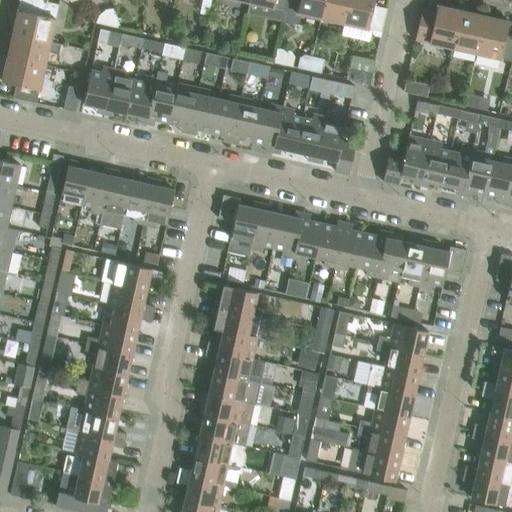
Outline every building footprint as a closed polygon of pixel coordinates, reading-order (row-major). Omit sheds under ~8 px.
[(19,0),(12,34),(50,42),(58,4),(46,2),(46,0),(19,0)] [(249,0),(249,2),(285,10),(286,0),(249,0)] [(286,0),(285,10),(282,23),(293,25),(299,21),(301,13),(321,18),(324,0),(286,0)] [(324,0),(321,18),(344,23),(349,0),(324,0)] [(374,0),(349,0),(344,23),(382,31),(387,8),(373,5),(374,0)] [(453,48),(461,11),(437,5),(436,11),(422,8),(415,39),(453,48)] [(453,48),(476,53),(484,16),(461,11),(453,48)] [(508,21),(484,16),(476,53),(511,61),(511,59),(511,36),(505,35),(508,21)] [(106,44),(109,31),(100,29),(97,42),(106,44)] [(122,33),(119,43),(130,46),(132,36),(122,33)] [(12,34),(7,57),(44,65),(47,53),(57,55),(60,44),(50,42),(12,34)] [(143,39),(141,48),(154,51),(156,42),(143,39)] [(182,61),(185,48),(164,43),(161,56),(182,61)] [(185,48),(182,61),(198,64),(201,51),(185,48)] [(228,57),(206,53),(203,65),(225,70),(228,57)] [(297,68),(308,70),(311,56),(305,55),(299,58),(297,68)] [(311,56),(308,70),(321,73),(324,59),(311,56)] [(12,98),(36,103),(44,65),(7,57),(1,81),(16,84),(12,98)] [(246,75),(249,62),(232,58),(229,72),(246,75)] [(246,75),(258,78),(260,65),(249,62),(246,75)] [(101,72),(91,70),(83,103),(105,108),(114,69),(102,66),(101,72)] [(283,70),(270,67),(268,76),(281,79),(283,70)] [(369,84),(372,72),(349,67),(347,79),(369,84)] [(105,108),(126,113),(134,79),(124,77),(125,71),(114,69),(105,108)] [(156,78),(147,118),(168,123),(176,89),(166,87),(168,81),(166,80),(168,71),(158,69),(156,78)] [(75,112),(83,74),(77,73),(74,87),(68,86),(63,109),(75,112)] [(143,81),(134,79),(126,113),(147,118),(156,78),(144,76),(143,81)] [(323,90),(326,79),(313,77),(311,87),(323,90)] [(429,85),(406,80),(403,92),(426,97),(429,85)] [(185,91),(176,89),(168,123),(189,127),(198,88),(186,85),(185,91)] [(189,127),(210,132),(218,98),(208,96),(210,90),(198,88),(189,127)] [(210,132),(231,137),(240,97),(228,95),(227,100),(218,98),(210,132)] [(252,100),(240,97),(231,137),(252,142),(260,108),(250,106),(252,100)] [(252,142),(273,146),(282,107),(271,104),(269,110),(260,108),(252,142)] [(444,106),(442,115),(457,118),(459,110),(444,106)] [(294,109),(282,107),(273,146),(294,151),(302,117),(293,115),(294,109)] [(457,118),(478,123),(480,114),(459,110),(457,118)] [(294,151),(315,156),(324,116),(313,114),(311,120),(302,117),(294,151)] [(478,123),(499,128),(501,119),(480,114),(478,123)] [(336,119),(324,116),(315,156),(336,161),(334,170),(349,173),(355,147),(341,144),(346,121),(336,119)] [(499,128),(511,130),(511,121),(501,119),(499,128)] [(401,175),(421,180),(430,140),(418,138),(408,135),(403,158),(388,154),(382,181),(398,185),(401,175)] [(442,143),(430,140),(421,180),(442,185),(450,151),(441,149),(442,143)] [(442,185),(463,189),(472,150),(461,147),(459,153),(450,151),(442,185)] [(484,153),(472,150),(463,189),(484,194),(492,160),(483,158),(484,153)] [(51,164),(52,164),(61,166),(63,156),(53,154),(51,163),(51,164)] [(484,194),(505,199),(511,169),(511,158),(503,157),(501,162),(492,160),(484,194)] [(0,159),(0,181),(15,185),(20,164),(5,160),(0,159)] [(52,164),(46,193),(54,195),(61,166),(52,164)] [(81,204),(89,170),(67,165),(58,205),(71,208),(72,202),(81,204)] [(89,212),(101,215),(110,175),(89,170),(81,204),(91,206),(89,212)] [(120,229),(123,214),(131,180),(110,175),(101,215),(99,224),(120,229)] [(131,221),(143,224),(152,185),(131,180),(123,214),(133,216),(131,221)] [(0,204),(10,206),(15,185),(0,181),(0,204)] [(169,209),(170,207),(174,189),(152,185),(143,224),(155,227),(156,221),(166,223),(169,209)] [(233,221),(233,224),(227,251),(248,256),(250,248),(259,209),(238,204),(240,198),(223,195),(218,218),(233,221)] [(44,201),(41,214),(50,216),(53,203),(44,201)] [(0,204),(0,226),(5,228),(10,206),(0,204)] [(250,248),(262,251),(263,245),(273,247),(280,213),(259,209),(250,248)] [(292,258),(301,218),(280,213),(273,247),(282,249),(281,255),(292,258)] [(47,228),(50,216),(41,214),(38,227),(47,228)] [(305,255),(315,257),(322,223),(301,218),(292,258),(304,260),(305,255)] [(334,267),(343,228),(322,223),(315,257),(324,259),(323,265),(334,267)] [(0,226),(0,248),(11,251),(16,230),(5,228),(0,226)] [(347,264),(357,266),(364,233),(343,228),(334,267),(346,270),(347,264)] [(377,277),(386,237),(364,233),(357,266),(366,268),(365,274),(377,277)] [(48,246),(52,246),(60,248),(61,242),(62,238),(52,235),(50,235),(48,246)] [(390,274),(399,276),(407,242),(386,237),(377,277),(388,279),(390,274)] [(114,253),(116,244),(103,242),(101,251),(114,253)] [(419,286),(428,247),(407,242),(399,276),(408,278),(407,284),(419,286)] [(126,245),(118,243),(116,253),(124,255),(126,245)] [(57,261),(60,248),(52,246),(48,259),(57,261)] [(448,252),(428,247),(419,286),(430,289),(432,283),(442,286),(445,271),(445,269),(461,273),(466,250),(450,246),(448,252)] [(11,251),(0,248),(0,270),(6,272),(11,251)] [(157,263),(159,255),(151,253),(149,261),(157,263)] [(54,274),(57,261),(48,259),(45,272),(54,274)] [(112,283),(139,289),(146,290),(146,289),(149,276),(160,279),(162,272),(150,269),(151,269),(116,261),(105,259),(100,280),(112,283)] [(265,280),(255,278),(253,286),(263,288),(265,280)] [(285,293),(294,295),(298,280),(288,278),(285,293)] [(142,304),(146,290),(139,289),(112,283),(110,289),(107,304),(153,314),(154,307),(142,304)] [(254,307),(257,293),(223,285),(218,307),(261,316),(264,317),(265,310),(254,307)] [(42,288),(42,289),(39,301),(47,303),(50,290),(44,289),(42,288)] [(322,293),(311,291),(309,299),(320,301),(322,293)] [(55,292),(52,305),(64,308),(67,295),(55,292)] [(350,296),(348,307),(359,309),(360,303),(357,297),(350,296)] [(337,297),(336,304),(348,307),(349,300),(337,297)] [(369,312),(382,315),(382,314),(384,301),(372,299),(369,311),(369,312)] [(47,303),(39,301),(36,314),(45,316),(47,303)] [(107,304),(102,325),(136,333),(139,319),(151,321),(153,314),(107,304)] [(390,316),(411,321),(413,311),(392,306),(390,316)] [(257,337),(261,316),(218,307),(213,328),(222,331),(222,330),(247,335),(257,337)] [(333,310),(321,307),(316,329),(328,331),(333,310)] [(349,313),(339,311),(334,333),(344,335),(349,313)] [(413,311),(411,321),(419,323),(421,315),(418,312),(413,311)] [(49,319),(46,335),(56,337),(59,322),(49,319)] [(379,335),(377,342),(423,353),(428,331),(394,323),(390,338),(379,335)] [(87,336),(86,344),(131,354),(136,333),(102,325),(99,339),(87,336)] [(328,331),(316,329),(312,347),(311,350),(323,352),(328,331)] [(207,341),(206,348),(252,359),(257,337),(247,335),(222,330),(222,331),(219,344),(207,341)] [(498,330),(496,340),(505,342),(508,332),(498,330)] [(38,346),(41,333),(32,331),(29,344),(38,346)] [(344,335),(334,333),(331,346),(341,349),(342,345),(344,335)] [(46,335),(41,356),(51,358),(56,337),(46,335)] [(387,352),(384,366),(418,374),(423,353),(377,342),(375,350),(387,352)] [(38,346),(29,344),(26,356),(35,358),(38,346)] [(127,375),(131,354),(86,344),(84,351),(96,354),(92,367),(127,375)] [(492,346),(490,354),(502,356),(499,370),(511,373),(511,350),(504,348),(504,349),(495,347),(492,346)] [(263,361),(252,359),(206,348),(204,355),(216,358),(213,372),(259,382),(263,361)] [(318,353),(306,350),(302,367),(315,370),(318,353)] [(333,370),(336,356),(329,354),(326,368),(333,370)] [(41,356),(36,377),(46,379),(51,358),(41,356)] [(28,388),(33,367),(18,363),(13,384),(20,386),(28,388)] [(372,364),(368,385),(413,395),(418,374),(384,366),(372,364)] [(78,378),(76,386),(122,396),(127,375),(92,367),(89,381),(78,378)] [(482,389),(511,395),(511,373),(499,370),(496,384),(484,381),(482,389)] [(307,371),(303,388),(315,391),(319,374),(307,371)] [(213,372),(208,393),(254,403),(259,382),(213,372)] [(337,378),(325,375),(320,396),(333,399),(337,378)] [(36,377),(32,398),(40,400),(42,400),(46,379),(36,377)] [(378,394),(375,408),(409,416),(413,395),(368,385),(366,392),(378,394)] [(28,388),(20,386),(17,399),(6,396),(4,404),(7,405),(24,409),(28,388)] [(86,395),(83,409),(117,417),(122,396),(76,386),(74,393),(86,395)] [(489,412),(511,417),(511,395),(482,389),(481,396),(492,398),(489,412)] [(309,416),(314,395),(302,392),(297,413),(309,416)] [(249,425),(254,403),(208,393),(203,414),(249,425)] [(320,396),(315,417),(328,420),(333,399),(320,396)] [(40,400),(32,398),(28,413),(36,415),(40,400)] [(13,418),(10,428),(19,430),(24,409),(7,405),(5,416),(13,418)] [(65,427),(78,430),(124,441),(126,434),(114,431),(117,417),(83,409),(70,406),(65,427)] [(360,420),(358,427),(404,437),(409,416),(375,408),(371,422),(360,420)] [(474,424),(473,431),(511,439),(511,417),(489,412),(486,426),(474,424)] [(297,413),(292,434),(304,437),(309,416),(297,413)] [(203,414),(199,435),(245,446),(249,425),(203,414)] [(310,438),(320,440),(344,446),(346,437),(325,432),(328,420),(315,417),(310,438)] [(1,426),(0,428),(0,447),(14,451),(19,430),(10,428),(1,426)] [(368,437),(365,451),(399,458),(404,437),(358,427),(356,434),(368,437)] [(122,448),(124,441),(78,430),(73,452),(74,452),(83,454),(108,459),(111,445),(122,448)] [(483,440),(480,454),(511,461),(511,439),(473,431),(471,438),(483,440)] [(292,434),(289,451),(301,453),(304,437),(292,434)] [(199,435),(194,456),(240,467),(243,465),(245,456),(243,453),(245,446),(199,435)] [(305,460),(315,462),(320,440),(310,438),(305,460)] [(0,469),(10,472),(14,451),(0,447),(0,469)] [(394,480),(399,458),(365,451),(352,448),(347,469),(394,480)] [(66,454),(62,471),(112,482),(117,461),(108,459),(83,454),(74,452),(73,456),(66,454)] [(465,466),(463,473),(511,483),(511,461),(480,454),(477,468),(465,466)] [(179,468),(177,475),(223,485),(235,488),(240,467),(194,456),(191,470),(179,468)] [(10,495),(22,497),(29,464),(17,461),(10,495)] [(282,476),(295,479),(297,468),(285,465),(282,476)] [(304,466),(302,475),(323,480),(325,471),(313,468),(304,466)] [(10,472),(0,469),(0,492),(5,494),(10,472)] [(55,505),(87,511),(105,511),(107,504),(112,482),(62,471),(55,505)] [(325,471),(323,480),(344,485),(347,476),(338,474),(325,471)] [(511,506),(511,483),(463,473),(462,480),(473,482),(470,497),(511,506)] [(187,485),(184,499),(218,506),(223,485),(177,475),(176,482),(187,485)] [(282,476),(279,489),(292,492),(295,479),(282,476)] [(366,490),(368,481),(355,478),(353,487),(366,490)] [(366,490),(365,494),(367,498),(374,500),(377,497),(378,492),(387,494),(389,485),(368,481),(366,490)] [(387,494),(386,498),(404,502),(407,490),(389,485),(387,494)] [(278,497),(275,510),(282,511),(287,511),(290,500),(278,497)] [(217,511),(218,506),(184,499),(181,511),(217,511)]
